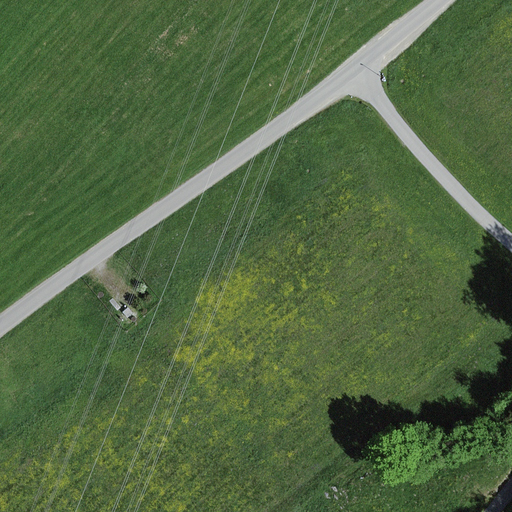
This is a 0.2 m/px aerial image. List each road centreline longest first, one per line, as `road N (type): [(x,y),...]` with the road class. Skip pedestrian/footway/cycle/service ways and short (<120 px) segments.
road 1 (unclassified): [(0,327),(355,69)]
road 2 (residential): [(355,69),(511,246)]
